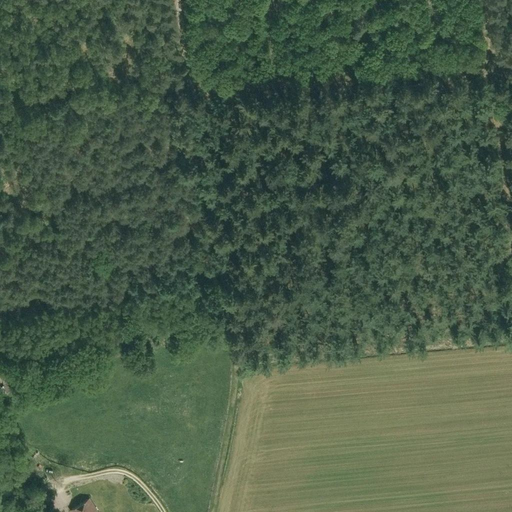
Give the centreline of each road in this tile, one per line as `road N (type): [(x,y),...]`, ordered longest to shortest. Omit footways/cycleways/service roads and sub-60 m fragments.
road 1 (track): [(212,511),(236,358),(174,0)]
road 2 (track): [(182,44),(511,34)]
